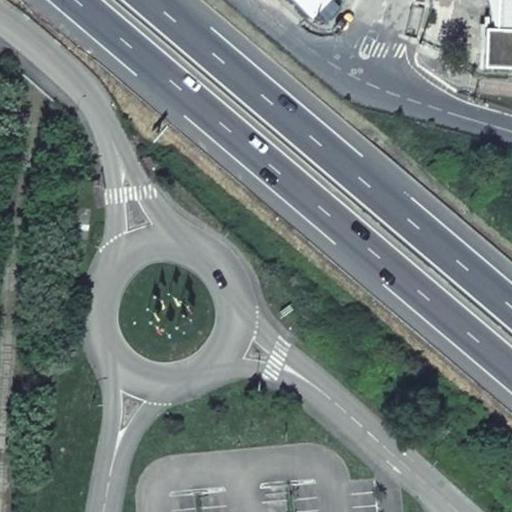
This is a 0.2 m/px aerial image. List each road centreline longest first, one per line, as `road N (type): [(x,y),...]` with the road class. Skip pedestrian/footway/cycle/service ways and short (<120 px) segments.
road 1 (motorway): [(71,0),(511,373)]
road 2 (motorway): [(511,307),(150,0)]
road 3 (residential): [(145,243),(109,267),(99,286),(97,329),(120,365),(162,382),(208,369),(235,330),(233,287),(207,253)]
road 4 (residential): [(0,23),(59,71),(122,173),(145,243)]
road 5 (residential): [(352,78),(511,126)]
road 6 (residential): [(257,0),(352,78)]
